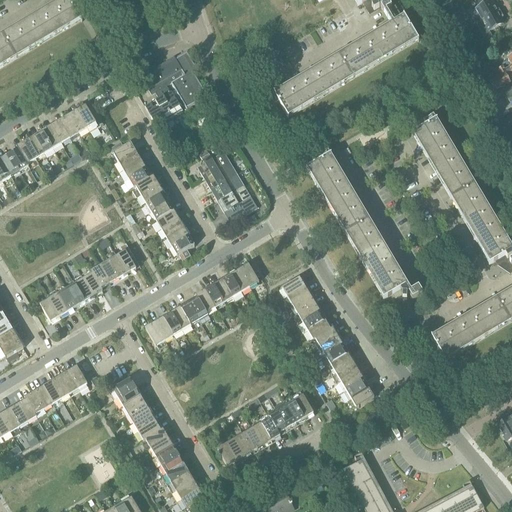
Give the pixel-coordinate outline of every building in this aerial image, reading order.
[(82,23),(69,0),(0,41),(0,67),(80,20),(82,23)] [(356,0),(360,5),(357,7),(364,4),(370,15),(378,10),(381,9),(383,13),(386,12),(392,9),(391,8),(386,0),(356,0)] [(491,2),(476,11),(475,11),(466,16),(463,11),(447,20),(452,29),(472,19),(473,21),(479,17),(482,22),(500,12),(496,6),(492,5),(491,2)] [(435,12),(438,18),(447,13),(443,7),(435,12)] [(488,33),(503,25),(501,21),(503,18),(500,12),(482,22),(486,29),(480,32),(483,36),(488,33)] [(276,97),(274,95),(275,98),(279,104),(288,120),(289,121),(289,120),(288,118),(417,41),(418,43),(419,43),(404,17),(403,18),(405,21),(392,28),(338,61),(276,97)] [(494,55),(500,52),(496,45),(490,49),(494,55)] [(458,54),(467,72),(473,68),(464,51),(458,54)] [(179,60),(176,62),(185,78),(167,88),(171,86),(186,111),(187,111),(186,110),(207,98),(194,76),(198,73),(187,55),(179,60)] [(511,55),(507,58),(509,63),(511,67),(504,71),(503,69),(498,72),(501,78),(505,76),(510,73),(511,74),(511,73),(511,55)] [(160,64),(157,59),(136,72),(151,97),(155,95),(159,101),(170,94),(166,89),(167,88),(185,78),(176,62),(174,60),(160,68),(159,65),(160,64)] [(505,76),(501,78),(490,84),(495,93),(510,84),(505,76)] [(155,95),(158,101),(145,109),(154,124),(163,118),(166,122),(182,113),(171,94),(170,95),(170,94),(159,101),(155,95)] [(93,106),(87,110),(95,123),(99,120),(101,119),(93,106)] [(76,114),(87,132),(89,136),(104,127),(99,120),(95,123),(87,110),(86,108),(76,114)] [(87,132),(76,114),(68,119),(78,137),(87,132)] [(500,133),(511,123),(511,120),(509,117),(496,128),(500,133)] [(68,119),(59,124),(70,142),(78,137),(68,119)] [(70,142),(59,124),(51,129),(61,147),(70,142)] [(434,124),(412,137),(413,137),(415,136),(491,265),(490,266),(489,266),(489,267),(498,262),(500,265),(501,266),(510,272),(511,273),(511,254),(511,253),(503,239),(434,124)] [(51,129),(42,135),(53,153),(61,147),(51,129)] [(42,135),(34,140),(44,158),(53,153),(42,135)] [(34,140),(25,145),(36,163),(44,158),(34,140)] [(136,155),(130,146),(123,150),(120,144),(109,151),(112,156),(110,158),(116,167),(118,165),(136,155)] [(36,163),(25,145),(17,150),(18,152),(28,168),(36,163)] [(18,152),(9,157),(20,174),(28,169),(28,168),(18,152)] [(88,152),(80,156),(83,161),(91,156),(88,152)] [(204,181),(231,165),(224,154),(213,161),(207,152),(199,157),(205,166),(198,171),(204,181)] [(136,155),(118,165),(123,174),(141,164),(136,155)] [(9,157),(1,162),(11,180),(20,174),(9,157)] [(328,158),(309,170),(386,299),(384,300),(383,301),(383,302),(393,296),(395,300),(398,300),(403,300),(403,301),(407,301),(407,296),(409,295),(413,301),(423,295),(419,288),(417,290),(414,286),(409,285),(407,286),(405,287),(398,276),(329,159),(331,158),(330,157),(328,158)] [(243,163),(241,159),(235,162),(238,167),(243,163)] [(1,162),(0,162),(0,179),(3,185),(11,180),(1,162)] [(141,164),(123,174),(129,183),(146,173),(141,164)] [(238,176),(231,165),(204,181),(211,192),(238,176)] [(146,173),(129,183),(134,191),(151,181),(146,173)] [(245,187),(238,176),(211,192),(218,203),(245,187)] [(154,180),(151,181),(134,191),(134,192),(136,191),(141,199),(159,188),(154,180)] [(249,185),(245,187),(218,203),(232,226),(239,222),(240,223),(248,219),(247,217),(254,213),(247,202),(256,196),(249,185)] [(164,197),(159,188),(141,199),(146,208),(164,197)] [(170,205),(164,197),(146,208),(151,216),(170,205)] [(175,214),(170,205),(151,216),(156,225),(175,214)] [(180,222),(175,214),(156,225),(162,233),(180,222)] [(130,216),(126,219),(131,227),(135,225),(130,216)] [(252,226),(257,223),(254,217),(249,220),(252,226)] [(180,222),(162,233),(167,242),(185,231),(180,222)] [(136,225),(131,228),(136,235),(141,233),(136,225)] [(185,231),(167,242),(172,250),(190,239),(185,231)] [(190,239),(172,250),(178,259),(180,258),(184,265),(194,258),(190,252),(196,248),(190,239)] [(122,253),(116,257),(117,259),(127,276),(136,271),(130,260),(130,259),(133,257),(126,245),(120,249),(122,253)] [(88,251),(82,255),(85,260),(91,256),(88,251)] [(80,256),(74,260),(79,268),(85,265),(80,256)] [(133,257),(130,259),(130,260),(136,271),(140,269),(133,257)] [(117,259),(108,264),(119,281),(127,276),(117,259)] [(444,261),(437,265),(442,272),(448,268),(444,261)] [(108,264),(100,269),(110,287),(119,281),(108,264)] [(248,267),(239,272),(250,290),(259,285),(254,276),(249,269),(248,267)] [(100,269),(91,274),(92,276),(101,292),(102,292),(110,287),(100,269)] [(239,272),(231,278),(241,295),(250,290),(239,272)] [(92,276),(84,281),(94,299),(103,294),(101,292),(92,276)] [(231,278),(222,283),(233,300),(241,295),(231,278)] [(82,279),(74,284),(75,286),(86,304),(94,299),(84,281),(83,281),(82,279)] [(288,300),(306,290),(300,280),(282,290),(288,300)] [(222,283),(214,288),(224,305),(225,307),(234,302),(233,300),(222,283)] [(75,286),(66,291),(77,309),(86,304),(75,286)] [(214,288),(205,293),(215,311),(224,305),(214,288)] [(311,299),(306,290),(288,300),(294,309),(311,299)] [(66,291),(58,297),(68,314),(77,309),(66,291)] [(205,293),(196,298),(198,300),(207,316),(215,311),(205,293)] [(432,339),(431,339),(444,360),(445,360),(511,319),(511,294),(434,341),(432,338),(432,339)] [(58,297),(49,302),(60,319),(68,314),(58,297)] [(311,299),(294,309),(299,318),(316,307),(311,299)] [(197,300),(189,305),(200,323),(208,318),(207,316),(198,300),(197,300)] [(49,302),(40,307),(51,325),(60,319),(49,302)] [(189,305),(180,310),(191,328),(200,323),(189,305)] [(280,316),(275,307),(269,310),(274,319),(280,316)] [(321,316),(316,307),(299,318),(304,326),(321,316)] [(180,310),(172,315),(182,333),(191,328),(180,310)] [(172,315),(163,321),(174,338),(182,333),(172,315)] [(0,329),(9,324),(4,316),(0,318),(0,329)] [(321,316),(304,326),(309,335),(326,324),(321,316)] [(285,323),(283,319),(276,322),(279,327),(285,323)] [(163,321),(155,326),(165,343),(174,338),(163,321)] [(9,324),(0,329),(0,341),(14,333),(9,324)] [(331,332),(326,324),(309,335),(314,342),(315,341),(331,332)] [(146,331),(141,334),(144,339),(148,336),(156,349),(165,343),(155,326),(146,331)] [(333,331),(331,332),(315,341),(321,351),(339,340),(333,331)] [(19,341),(14,333),(0,341),(0,351),(1,352),(19,341)] [(339,340),(321,351),(326,359),(344,349),(339,340)] [(6,361),(9,365),(19,359),(17,355),(24,350),(19,341),(1,352),(6,361)] [(349,358),(344,349),(326,359),(331,368),(349,358)] [(354,366),(349,358),(331,368),(336,376),(354,366)] [(354,366),(336,376),(341,385),(359,374),(354,366)] [(68,374),(79,392),(88,386),(87,385),(91,383),(87,376),(83,378),(77,369),(68,374)] [(68,374),(60,379),(70,397),(79,392),(68,374)] [(364,383),(359,374),(341,385),(347,393),(364,383)] [(60,379),(51,384),(62,402),(70,397),(60,379)] [(118,401),(135,390),(130,381),(112,391),(118,401)] [(369,392),(364,383),(347,393),(352,402),(369,392)] [(62,402),(51,384),(43,389),(53,407),(62,402)] [(53,407),(43,389),(34,394),(44,412),(53,407)] [(140,399),(135,390),(118,401),(123,409),(140,399)] [(374,400),(369,392),(352,402),(357,410),(374,400)] [(47,416),(44,412),(34,394),(25,400),(26,402),(37,420),(38,421),(47,416)] [(302,398),(294,403),(305,421),(313,416),(302,398)] [(140,399),(123,409),(128,418),(146,407),(140,399)] [(37,420),(26,402),(18,407),(29,424),(37,420)] [(305,421),(294,403),(285,408),(296,426),(305,421)] [(18,407),(9,412),(20,430),(29,424),(18,407)] [(146,407),(128,418),(133,426),(151,416),(146,407)] [(285,408),(276,413),(287,431),(296,426),(285,408)] [(20,430),(9,412),(0,417),(11,435),(20,430)] [(287,431),(276,413),(268,418),(269,421),(279,436),(287,431)] [(156,424),(151,416),(133,426),(138,435),(156,424)] [(0,417),(0,435),(3,440),(11,435),(0,417)] [(279,436),(269,421),(261,426),(272,444),(280,439),(279,436)] [(511,430),(506,421),(497,426),(506,443),(511,439),(511,430)] [(156,424),(138,435),(143,443),(146,441),(161,433),(156,424)] [(261,426),(252,431),(263,449),(272,444),(261,426)] [(48,438),(54,434),(51,430),(49,430),(45,432),(48,438)] [(263,449),(252,431),(244,436),(255,454),(263,449)] [(163,432),(161,433),(146,441),(151,451),(169,441),(163,432)] [(255,454),(244,436),(235,441),(246,459),(255,454)] [(28,444),(30,448),(39,443),(36,439),(28,444)] [(169,441),(151,451),(156,459),(173,449),(169,441)] [(246,459),(235,441),(226,446),(237,464),(246,459)] [(18,446),(9,451),(14,458),(22,453),(18,446)] [(237,464),(226,446),(217,451),(228,469),(237,464)] [(173,449),(156,459),(161,468),(179,458),(173,449)] [(1,460),(4,464),(7,462),(13,458),(10,454),(5,458),(1,460)] [(179,458),(161,468),(167,477),(184,466),(179,458)] [(387,511),(362,463),(343,472),(364,511),(387,511)] [(189,475),(184,466),(167,477),(172,485),(189,475)] [(189,475),(172,485),(177,494),(194,484),(189,475)] [(199,492),(194,484),(177,494),(182,502),(199,492)] [(152,488),(147,491),(151,497),(156,494),(152,488)] [(292,511),(294,511),(286,496),(292,493),(289,488),(272,497),(275,502),(265,508),(267,511),(292,511)] [(472,489),(429,511),(480,511),(484,511),(472,489)] [(199,492),(182,502),(187,511),(204,501),(199,492)] [(138,511),(132,500),(123,505),(127,511),(138,511)] [(349,511),(344,500),(340,502),(345,511),(349,511)]
